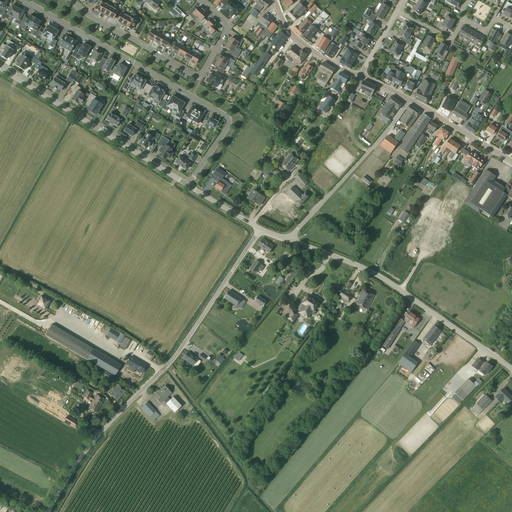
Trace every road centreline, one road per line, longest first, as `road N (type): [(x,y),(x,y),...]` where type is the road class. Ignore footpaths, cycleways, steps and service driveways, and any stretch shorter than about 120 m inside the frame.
road 1 (unclassified): [(47,511),(88,445),(180,349),(259,229)]
road 2 (residential): [(187,186),(229,125),(227,116),(22,0)]
road 3 (tertiary): [(511,369),(373,273),(288,239)]
road 4 (residential): [(200,0),(227,26),(198,77),(69,0)]
road 5 (tertiary): [(187,186),(0,68)]
road 6 (residential): [(288,239),(408,99)]
road 7 (unclassified): [(511,161),(408,99)]
